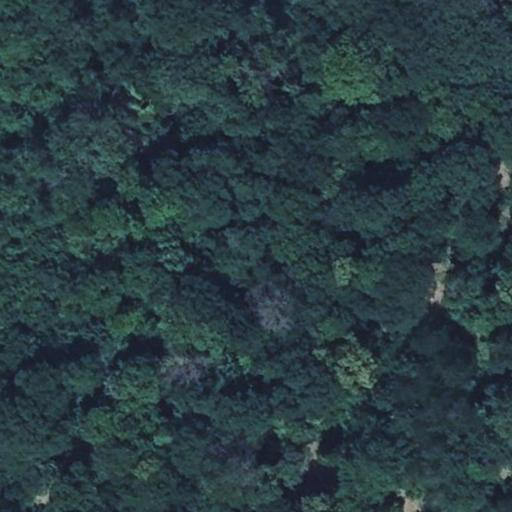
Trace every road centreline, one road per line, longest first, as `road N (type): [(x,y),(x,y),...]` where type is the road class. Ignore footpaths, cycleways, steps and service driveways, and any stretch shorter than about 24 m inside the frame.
road 1 (track): [(333,458),(275,406),(74,0)]
road 2 (track): [(511,20),(371,348),(333,458),(325,511)]
road 3 (track): [(346,511),(333,458),(511,395)]
